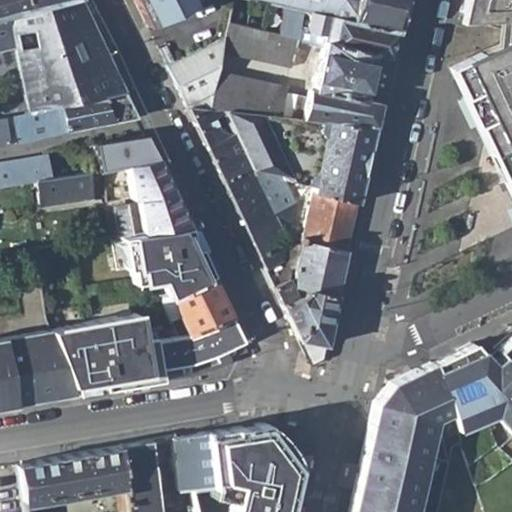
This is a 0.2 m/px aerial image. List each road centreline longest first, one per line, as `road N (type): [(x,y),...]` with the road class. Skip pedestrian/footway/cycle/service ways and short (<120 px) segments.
road 1 (residential): [(100,0),(261,332),(275,388)]
road 2 (residential): [(430,0),(352,353)]
road 3 (residential): [(0,439),(275,388)]
road 4 (residential): [(352,353),(406,339),(511,289)]
